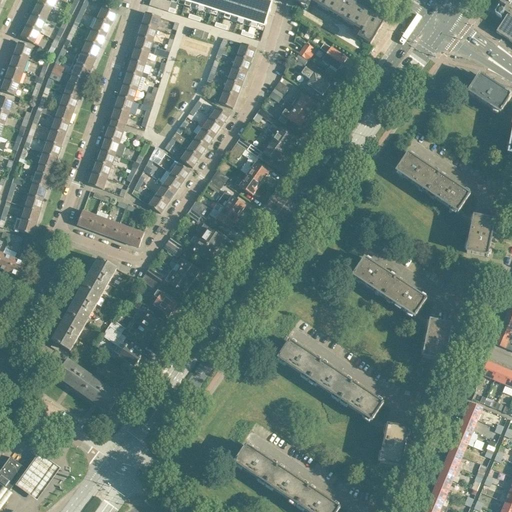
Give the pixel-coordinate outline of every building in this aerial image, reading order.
[(40,0),(39,4),(51,10),(56,0),(40,0)] [(151,0),(149,6),(168,12),(172,0),(176,0),(265,28),(273,3),(267,2),(264,1),(262,0),(261,0),(151,0)] [(295,0),(295,1),(306,7),(309,1),(311,2),(324,10),(329,0),(295,0)] [(329,0),(324,10),(349,24),(359,6),(349,1),(349,0),(329,0)] [(511,0),(498,0),(498,2),(506,7),(504,10),(501,8),(498,9),(496,12),(497,15),(500,17),(503,16),(504,13),(507,15),(496,33),(511,42),(511,0)] [(93,2),(90,9),(95,12),(98,5),(93,2)] [(39,4),(33,15),(45,22),(51,10),(39,4)] [(70,20),(76,8),(72,6),(66,18),(70,20)] [(374,15),(375,14),(369,11),(369,12),(359,6),(349,24),(362,32),(359,38),(370,45),(384,21),(374,15)] [(98,19),(111,25),(117,14),(103,8),(98,19)] [(80,11),(75,22),(79,24),(82,26),(84,21),(81,19),(84,13),(80,11)] [(160,18),(146,14),(142,25),(156,30),(160,18)] [(33,15),(27,27),(40,33),(45,22),(33,15)] [(105,36),(111,25),(98,19),(93,31),(105,36)] [(79,24),(75,22),(69,33),(74,35),(79,24)] [(139,37),(152,41),(156,30),(142,25),(139,37)] [(34,44),(40,33),(27,27),(21,38),(34,44)] [(60,29),(55,41),(58,43),(64,31),(60,29)] [(209,34),(193,29),(191,36),(206,41),(209,34)] [(88,42),(100,48),(105,36),(93,31),(88,42)] [(139,37),(135,49),(149,53),(152,41),(139,37)] [(55,41),(48,53),(52,55),(52,54),(55,49),(58,43),(55,41)] [(95,59),(100,48),(88,42),(83,53),(95,59)] [(19,43),(15,56),(28,60),(32,48),(19,43)] [(321,62),(328,66),(329,65),(338,71),(340,69),(341,70),(343,66),(342,65),(347,59),(344,57),(345,57),(343,55),(343,56),(324,43),(320,49),(327,54),(321,62)] [(242,44),(238,57),(251,61),(256,49),(242,44)] [(299,54),(299,55),(308,62),(313,55),(311,53),(313,49),(306,44),(302,49),(299,54)] [(157,49),(155,55),(168,59),(171,47),(167,46),(165,52),(157,49)] [(135,49),(132,61),(145,65),(149,53),(135,49)] [(219,49),(216,56),(221,58),(222,55),(228,57),(229,53),(223,51),(219,49)] [(77,65),(91,71),(96,59),(95,59),(83,53),(78,51),(73,62),(77,65)] [(299,55),(295,60),(305,67),(308,62),(307,61),(299,55)] [(15,56),(10,68),(23,72),(28,60),(15,56)] [(59,66),(63,58),(59,56),(55,64),(52,71),(62,76),(65,68),(59,66)] [(238,57),(233,69),(246,73),(251,61),(238,57)] [(132,61),(128,73),(145,79),(146,79),(148,75),(142,73),(145,65),(132,61)] [(214,75),(219,63),(215,61),(210,74),(214,75)] [(72,76),(71,79),(83,84),(84,84),(85,82),(91,71),(77,65),(73,62),(68,74),(72,76)] [(43,66),(38,78),(43,80),(47,67),(43,66)] [(10,68),(6,80),(19,85),(23,72),(10,68)] [(305,68),(301,74),(310,80),(307,85),(322,96),(330,85),(327,83),(327,82),(326,81),(325,82),(320,78),(317,75),(316,76),(305,68)] [(233,69),(229,81),(242,85),(246,73),(233,69)] [(62,76),(52,71),(48,79),(45,87),(50,89),(53,81),(59,83),(62,76)] [(128,73),(124,85),(137,89),(141,91),(145,79),(128,73)] [(479,75),(477,79),(468,93),(500,114),(503,109),(511,96),(479,75)] [(65,94),(79,100),(83,88),(82,87),(84,84),(83,84),(71,79),(69,83),(65,94)] [(14,97),(19,85),(6,80),(1,92),(14,97)] [(229,81),(224,93),(237,97),(242,85),(229,81)] [(124,85),(120,97),(133,101),(137,89),(124,85)] [(276,88),(273,92),(281,98),(284,94),(276,88)] [(273,92),(269,97),(276,101),(278,103),(281,98),(273,92)] [(147,93),(143,105),(152,108),(156,96),(152,95),(147,93)] [(224,93),(220,105),(233,109),(237,97),(224,93)] [(297,100),(292,106),(308,117),(315,106),(297,93),(294,98),(297,100)] [(79,100),(65,94),(61,106),(74,111),(78,100),(79,100)] [(13,101),(0,96),(0,110),(9,114),(13,101)] [(133,101),(120,97),(119,97),(115,109),(129,113),(133,101)] [(45,101),(41,99),(37,111),(41,113),(45,114),(48,108),(44,106),(45,101)] [(56,118),(69,123),(74,111),(61,106),(56,118)] [(278,121),(284,125),(288,120),(300,128),(308,117),(292,106),(288,112),(285,110),(278,121)] [(194,116),(198,110),(194,107),(190,113),(194,116)] [(218,108),(210,119),(222,127),(229,116),(218,108)] [(112,122),(111,124),(124,128),(125,125),(126,123),(129,113),(115,109),(112,121),(112,122)] [(261,109),(257,114),(268,122),(272,116),(261,109)] [(0,124),(4,126),(9,114),(0,110),(0,124)] [(41,113),(37,111),(32,123),(37,125),(41,113)] [(273,141),(273,140),(287,150),(291,143),(290,142),(293,138),(281,130),(275,126),(278,121),(272,116),(268,122),(273,125),(270,129),(273,132),(268,138),(273,141)] [(65,135),(69,123),(56,118),(52,130),(65,135)] [(210,119),(203,129),(214,137),(222,127),(210,119)] [(187,125),(184,122),(179,128),(183,131),(187,125)] [(110,127),(106,139),(124,145),(128,133),(127,133),(123,132),(123,131),(124,128),(111,124),(111,127),(110,127)] [(180,135),(182,133),(183,131),(179,128),(172,139),(183,146),(187,141),(180,135)] [(214,137),(203,129),(195,140),(207,148),(214,137)] [(48,142),(61,147),(65,135),(52,130),(48,142)] [(268,137),(259,151),(264,154),(276,163),(281,156),(282,157),(287,150),(273,140),(273,141),(268,138),(268,137)] [(237,144),(245,150),(247,151),(251,146),(240,138),(237,144)] [(106,139),(102,151),(115,155),(122,158),(126,146),(124,145),(106,139)] [(143,148),(142,151),(146,153),(151,142),(146,140),(143,148)] [(200,158),(207,148),(195,140),(188,150),(200,158)] [(48,142),(43,154),(57,159),(62,147),(61,147),(48,142)] [(238,161),(245,150),(237,144),(229,154),(238,161)] [(155,148),(149,160),(153,162),(158,166),(166,155),(155,148)] [(200,158),(188,150),(181,161),(192,169),(200,158)] [(111,167),(115,155),(102,151),(98,162),(111,167)] [(39,166),(38,169),(51,173),(52,171),(53,171),(57,159),(43,154),(39,166)] [(396,173),(397,174),(426,193),(439,175),(408,154),(396,173)] [(241,171),(247,175),(261,185),(268,173),(249,160),(241,171)] [(97,162),(93,174),(107,179),(111,167),(98,162),(97,162)] [(190,172),(179,164),(171,175),(183,183),(190,172)] [(50,176),(51,173),(38,169),(37,172),(33,185),(47,188),(47,189),(51,177),(50,176)] [(218,171),(214,177),(224,184),(228,178),(218,171)] [(103,190),(107,179),(93,174),(89,185),(103,190)] [(175,193),(183,183),(171,175),(164,185),(175,193)] [(235,184),(252,196),(261,185),(247,175),(243,182),(239,179),(235,184)] [(470,196),(439,175),(426,193),(458,214),(470,196)] [(221,190),(224,184),(214,177),(210,182),(221,190)] [(13,179),(9,190),(14,192),(16,184),(21,186),(22,181),(13,179)] [(30,196),(43,200),(47,188),(33,185),(30,196)] [(175,193),(164,185),(156,196),(168,204),(175,193)] [(238,218),(245,206),(225,192),(217,203),(225,208),(238,218)] [(39,212),(43,200),(30,196),(26,208),(39,212)] [(161,214),(168,204),(156,196),(149,206),(161,214)] [(238,218),(225,208),(217,203),(209,215),(229,229),(238,218)] [(195,204),(191,209),(202,217),(205,211),(195,204)] [(22,220),(36,224),(40,212),(39,212),(26,208),(22,220)] [(198,222),(202,217),(191,209),(187,215),(198,222)] [(95,216),(83,212),(78,226),(90,230),(95,216)] [(90,230),(102,235),(107,221),(109,216),(97,212),(95,216),(90,230)] [(495,221),(477,217),(473,217),(466,253),(488,257),(495,221)] [(17,218),(13,230),(15,231),(19,232),(31,236),(33,236),(36,224),(22,220),(17,218)] [(114,239),(119,225),(107,221),(102,235),(114,239)] [(114,239),(127,244),(132,230),(119,225),(114,239)] [(204,226),(196,238),(216,252),(220,245),(219,245),(223,239),(204,226)] [(139,248),(144,234),(132,230),(127,244),(139,248)] [(172,237),(168,242),(180,251),(184,246),(172,237)] [(190,242),(192,244),(188,249),(207,262),(210,257),(212,258),(216,252),(196,238),(194,237),(190,242)] [(182,253),(180,251),(168,242),(164,249),(178,258),(182,253)] [(3,255),(0,260),(0,269),(8,273),(14,260),(17,253),(5,248),(3,255)] [(14,260),(8,273),(20,278),(26,265),(28,258),(23,255),(23,254),(22,254),(18,262),(14,260)] [(57,330),(50,341),(70,352),(116,269),(99,259),(95,267),(93,266),(90,270),(90,269),(87,275),(87,276),(75,297),(75,296),(71,303),(72,303),(70,307),(60,324),(56,329),(57,330)] [(181,268),(177,273),(192,284),(200,272),(181,259),(177,265),(181,268)] [(365,259),(354,274),(352,277),(383,298),(396,279),(365,259)] [(149,269),(145,275),(159,285),(164,279),(149,269)] [(165,281),(169,284),(184,295),(192,284),(177,273),(173,270),(165,281)] [(155,291),(159,285),(145,275),(141,281),(155,291)] [(414,318),(415,317),(417,314),(427,300),(396,279),(383,298),(414,318)] [(159,299),(154,306),(169,316),(177,305),(158,291),(154,296),(159,299)] [(131,297),(127,302),(138,310),(141,305),(131,297)] [(511,309),(510,308),(502,327),(511,331),(511,309)] [(141,327),(156,337),(160,332),(159,331),(162,326),(143,312),(135,323),(141,327)] [(121,334),(125,329),(113,321),(109,326),(121,334)] [(430,322),(430,323),(423,358),(444,362),(452,325),(430,321),(430,322)] [(134,337),(148,346),(151,341),(153,342),(156,337),(141,327),(135,323),(129,332),(135,337),(134,337)] [(109,326),(102,336),(118,347),(114,352),(127,361),(123,367),(125,368),(130,372),(134,366),(135,365),(136,365),(141,358),(140,357),(141,356),(122,343),(125,338),(126,338),(121,334),(109,326)] [(502,327),(498,336),(511,341),(511,336),(509,336),(511,331),(502,327)] [(511,341),(498,336),(494,344),(504,348),(506,344),(511,346),(511,344),(511,341)] [(280,356),(278,359),(309,380),(321,363),(290,342),(280,356)] [(88,374),(73,364),(68,361),(56,377),(67,385),(65,387),(71,390),(72,388),(92,402),(91,404),(96,408),(98,406),(108,413),(109,413),(120,398),(120,397),(88,374)] [(352,383),(321,363),(309,380),(340,401),(352,383)] [(482,376),(475,391),(477,392),(481,391),(487,378),(493,380),(499,368),(487,363),(482,375),(482,376)] [(505,385),(510,372),(499,368),(493,380),(505,385)] [(383,404),(352,383),(340,401),(371,422),(373,419),(375,417),(383,404)] [(465,415),(477,420),(481,422),(484,415),(480,413),(482,408),(470,403),(465,415)] [(0,404),(0,416),(2,419),(8,413),(0,404)] [(460,428),(472,433),(477,420),(465,415),(460,428)] [(496,428),(502,431),(507,419),(501,416),(496,428)] [(408,430),(391,426),(387,425),(380,461),(380,463),(401,467),(408,430)] [(460,428),(455,440),(467,445),(473,447),(478,435),(472,433),(460,428)] [(455,440),(450,452),(462,457),(467,445),(455,440)] [(235,462),(234,464),(236,465),(266,485),(278,467),(246,446),(236,461),(235,462)] [(61,467),(40,452),(17,484),(39,500),(61,467)] [(450,452),(445,464),(457,469),(461,471),(464,463),(460,461),(462,457),(450,452)] [(0,484),(0,485),(5,488),(9,492),(26,469),(10,457),(0,471),(0,484)] [(461,471),(457,469),(445,464),(440,476),(452,481),(454,475),(458,477),(461,471)] [(278,467),(266,485),(272,488),(297,505),(309,488),(278,467)] [(435,488),(447,493),(451,495),(454,487),(450,485),(452,481),(440,476),(435,488)] [(475,481),(471,489),(477,492),(480,483),(482,479),(476,477),(474,481),(475,481)] [(0,510),(12,494),(9,492),(5,488),(0,485),(0,510)] [(309,488),(297,505),(306,511),(337,511),(340,509),(309,488)] [(435,488),(430,501),(442,505),(447,493),(435,488)] [(430,501),(424,511),(446,511),(448,508),(430,501)] [(511,511),(511,506),(505,503),(501,511),(511,511)]
